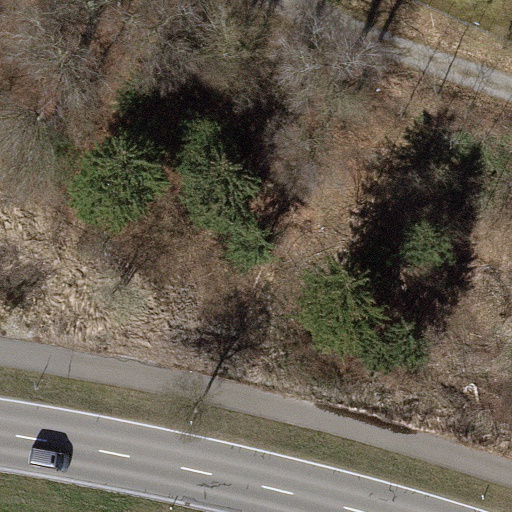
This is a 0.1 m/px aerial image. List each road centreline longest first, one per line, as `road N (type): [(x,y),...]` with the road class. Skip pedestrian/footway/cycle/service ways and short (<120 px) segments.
road 1 (secondary): [(0,436),(154,460),(354,511)]
road 2 (track): [(511,87),(283,0)]
